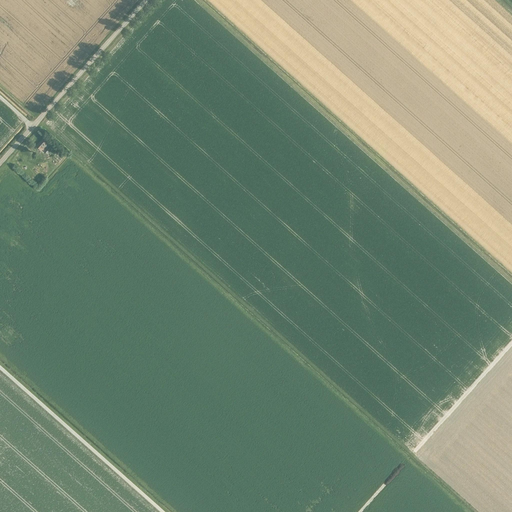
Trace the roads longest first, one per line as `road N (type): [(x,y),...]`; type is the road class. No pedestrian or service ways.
road 1 (track): [(360,511),(511,343)]
road 2 (unclassified): [(0,163),(146,0)]
road 3 (track): [(163,511),(0,368)]
